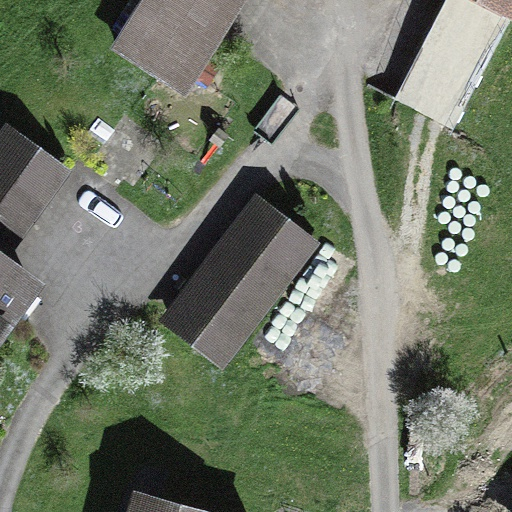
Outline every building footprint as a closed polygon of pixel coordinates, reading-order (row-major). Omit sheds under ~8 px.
[(143,0),(112,48),(177,90),(236,0),(143,0)] [(511,0),(489,0),(511,11),(511,0)] [(0,110),(0,382),(132,213),(0,110)] [(257,187),(155,320),(229,375),(330,242),(257,187)] [(511,511),(511,495),(498,511),(511,511)]
